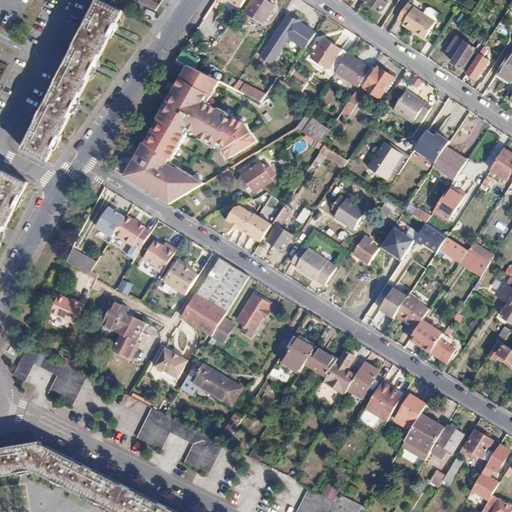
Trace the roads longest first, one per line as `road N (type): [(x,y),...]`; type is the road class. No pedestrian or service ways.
road 1 (residential): [(511,424),(80,159)]
road 2 (residential): [(321,0),(511,126)]
road 3 (tertiary): [(192,0),(80,159)]
road 4 (residential): [(222,511),(51,425)]
road 5 (tertiary): [(80,159),(0,297)]
